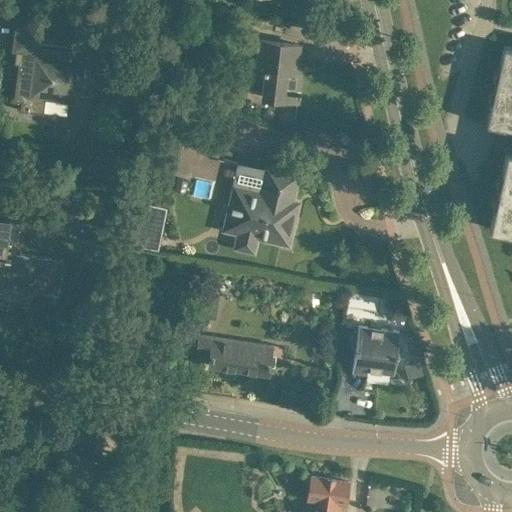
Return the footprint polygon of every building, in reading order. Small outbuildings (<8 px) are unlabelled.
[(20,109),(40,111),(43,112),(45,97),(69,100),(72,76),(84,77),(88,44),(67,41),(67,45),(38,42),(39,29),(15,26),(12,50),(20,51),(13,99),(21,100),(20,109)] [(90,40),(100,41),(101,30),(91,29),(90,40)] [(262,96),(277,97),(297,100),(297,94),(299,94),(300,89),(298,89),(300,73),(295,73),(298,43),(258,39),(255,71),(265,72),(262,96)] [(511,45),(504,44),(486,123),(502,126),(497,147),(506,149),(489,227),(511,231),(511,45)] [(213,64),(233,65),(235,49),(215,47),(213,64)] [(235,231),(258,236),(282,242),(287,243),(289,243),(289,242),(292,231),(295,215),(298,203),(298,201),(297,201),(292,199),(298,173),(274,167),(266,166),(266,168),(260,192),(234,186),(229,207),(224,228),(235,231)] [(10,220),(1,219),(0,218),(0,285),(1,286),(2,283),(27,287),(27,291),(31,292),(31,287),(59,291),(62,271),(63,258),(6,251),(10,220)] [(203,292),(199,315),(215,318),(219,294),(203,292)] [(355,346),(351,370),(367,372),(367,368),(393,372),(399,329),(358,324),(357,327),(353,327),(350,346),(355,346)] [(165,353),(173,354),(176,334),(168,333),(165,353)] [(267,372),(271,344),(200,334),(198,349),(211,351),(209,363),(250,369),(267,372)] [(425,374),(421,360),(404,365),(408,378),(425,374)] [(338,511),(340,502),(345,502),(349,480),(311,475),(308,496),(312,497),(309,511),(338,511)]
